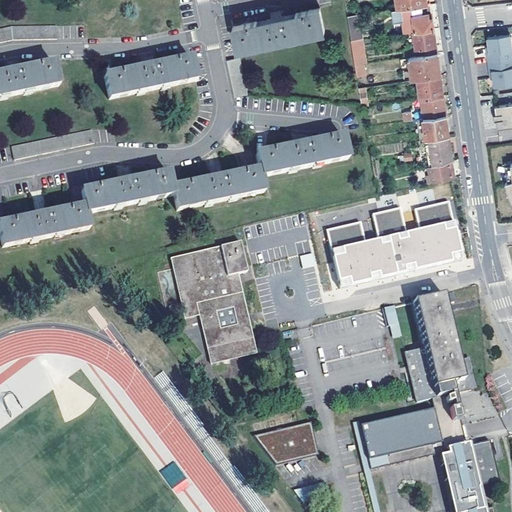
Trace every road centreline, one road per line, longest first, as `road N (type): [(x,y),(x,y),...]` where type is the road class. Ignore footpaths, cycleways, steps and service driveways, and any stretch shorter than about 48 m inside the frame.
road 1 (residential): [(223,116),(211,141),(189,155),(97,155),(0,176)]
road 2 (residential): [(486,234),(456,20)]
road 3 (residential): [(0,53),(140,46),(209,32)]
